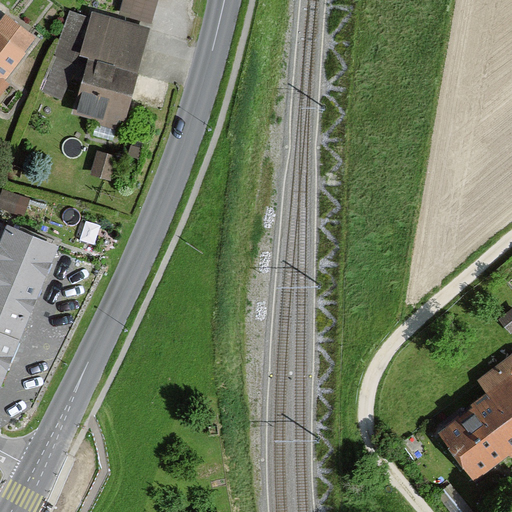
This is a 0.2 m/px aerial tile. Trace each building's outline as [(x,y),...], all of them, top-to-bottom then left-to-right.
[(117,0),(97,0),(93,17),(89,16),(78,60),(87,62),(73,114),(125,127),(149,30),(113,21),(117,0)] [(122,0),(119,11),(152,21),(158,0),(122,0)] [(0,18),(0,98),(11,84),(6,80),(36,40),(2,15),(0,18)] [(46,276),(58,246),(8,226),(0,245),(0,389),(11,362),(46,276)] [(511,358),(480,382),(493,399),(447,435),(473,471),(511,441),(511,358)] [(472,511),(450,484),(437,496),(450,511),(472,511)]
